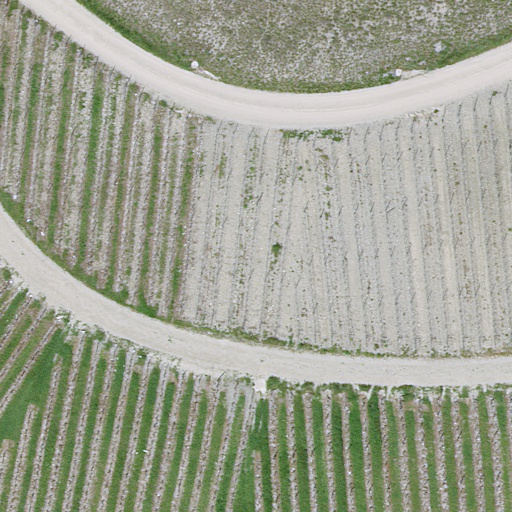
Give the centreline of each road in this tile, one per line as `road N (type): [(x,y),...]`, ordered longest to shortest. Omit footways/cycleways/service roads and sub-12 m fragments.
road 1 (track): [(511,378),(423,385),(196,365),(69,319),(0,263)]
road 2 (track): [(26,0),(187,113),(328,129),(439,97),(511,64)]
